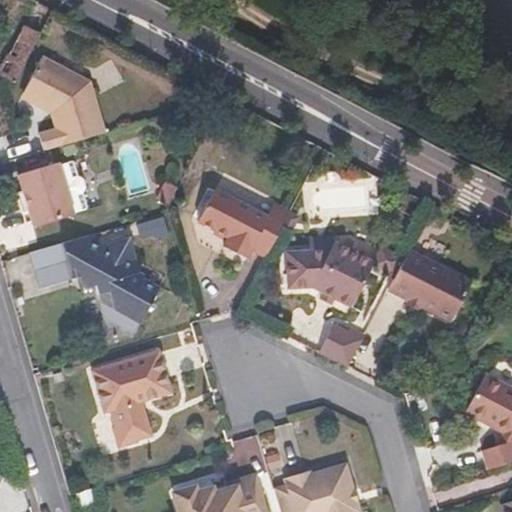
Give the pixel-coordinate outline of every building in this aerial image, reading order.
[(40,34),(24,25),(0,67),(0,75),(13,83),(40,34)] [(44,152),(105,134),(90,83),(43,57),(24,93),(26,100),(40,107),(47,106),(55,109),(52,114),(57,130),(39,135),(44,152)] [(74,161),(59,166),(74,213),(88,208),(84,193),(86,188),(84,180),(78,176),(74,161)] [(19,175),(24,190),(30,212),(35,227),(74,216),(74,213),(59,166),(58,163),(19,175)] [(168,204),(177,188),(166,182),(157,199),(168,204)] [(24,190),(17,192),(24,214),(30,212),(24,190)] [(213,192),(196,223),(227,239),(221,250),(244,262),(249,252),(264,260),(281,228),(287,215),(272,207),(266,220),(213,192)] [(289,212),(287,215),(281,228),(289,232),(297,216),(289,212)] [(95,234),(62,243),(73,280),(80,278),(92,275),(96,287),(99,297),(111,294),(116,311),(143,325),(150,312),(154,315),(158,307),(154,305),(163,289),(147,279),(149,275),(142,272),(132,236),(99,246),(95,234)] [(334,236),(312,236),(312,252),(332,252),(333,250),(334,236)] [(312,252),(287,252),(286,289),(313,289),(324,295),(334,301),(352,311),(377,265),(337,243),(333,250),(332,252),(312,252)] [(406,259),(386,248),(377,265),(397,276),(406,259)] [(397,276),(389,292),(411,304),(424,311),(454,326),(475,286),(410,252),(406,259),(397,276)] [(92,275),(80,278),(84,290),(96,287),(92,275)] [(334,301),(324,295),(320,302),(330,308),(334,301)] [(411,304),(409,308),(422,315),(424,311),(411,304)] [(362,345),(334,331),(318,359),(347,374),(362,345)] [(159,353),(91,373),(103,414),(111,412),(116,428),(113,429),(119,450),(138,445),(137,442),(153,438),(143,404),(172,395),(159,353)] [(511,387),(488,375),(468,411),(490,423),(493,419),(511,428),(511,387)] [(490,423),(501,429),(491,449),(511,442),(511,428),(493,419),(490,423)] [(511,442),(491,449),(477,453),(483,472),(511,463),(511,442)] [(288,487),(276,491),(282,511),(362,511),(348,465),(313,475),(312,472),(286,481),(288,487)] [(211,481),(173,492),(179,511),(266,511),(256,478),(227,485),(229,490),(215,494),(213,489),(211,481)] [(227,485),(213,489),(215,494),(229,490),(227,485)] [(511,511),(511,502),(498,507),(499,511),(511,511)]
